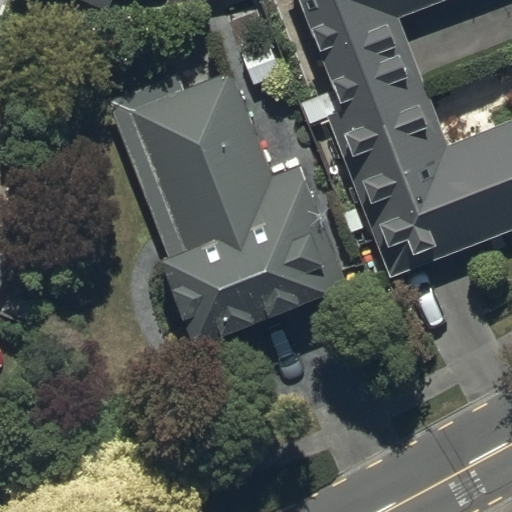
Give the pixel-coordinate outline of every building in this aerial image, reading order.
[(82,0),(108,10),(112,0),(82,0)] [(328,121),(423,84),(397,20),(448,0),(297,0),(334,91),(300,104),(309,128),(328,121)] [(176,75),(107,103),(170,261),(161,264),(194,349),(347,288),(299,167),(272,178),(230,74),(183,92),(176,75)] [(423,84),(328,121),(390,278),(511,230),(511,122),(447,147),(423,84)] [(0,283),(10,259),(0,255),(0,283)]
